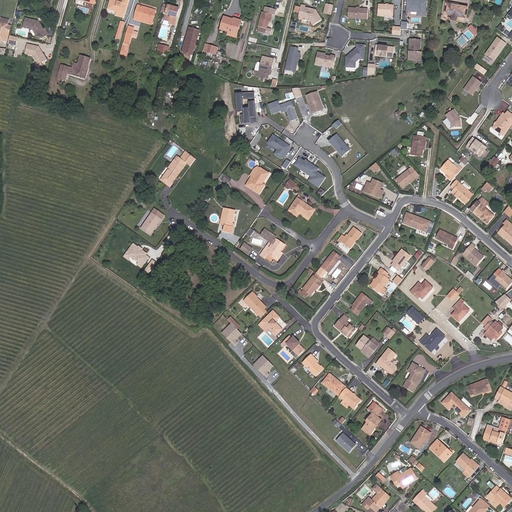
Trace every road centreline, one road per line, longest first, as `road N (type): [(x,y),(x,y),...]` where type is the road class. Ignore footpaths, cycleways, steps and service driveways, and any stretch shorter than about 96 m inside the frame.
road 1 (residential): [(411,413),(313,330),(387,225)]
road 2 (residential): [(314,249),(281,290),(177,218)]
road 3 (residential): [(387,225),(407,198),(445,206),(511,261)]
road 4 (unclassified): [(411,413),(364,471),(311,511)]
road 5 (residential): [(511,488),(441,424),(411,413)]
